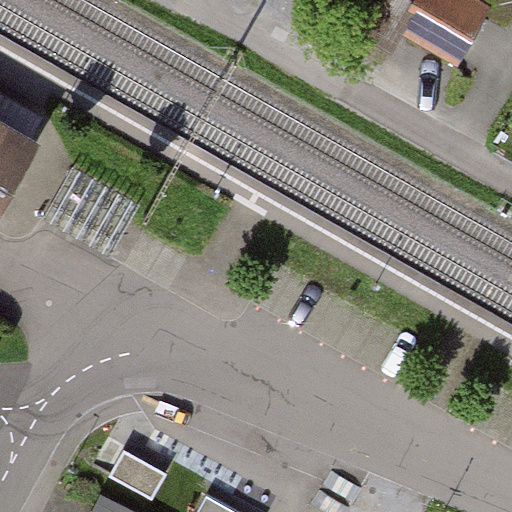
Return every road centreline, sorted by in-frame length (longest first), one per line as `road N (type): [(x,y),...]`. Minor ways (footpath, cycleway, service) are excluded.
road 1 (residential): [(32,428),(56,394),(103,362),(142,351),(183,353),(511,492)]
road 2 (residential): [(511,181),(195,0)]
